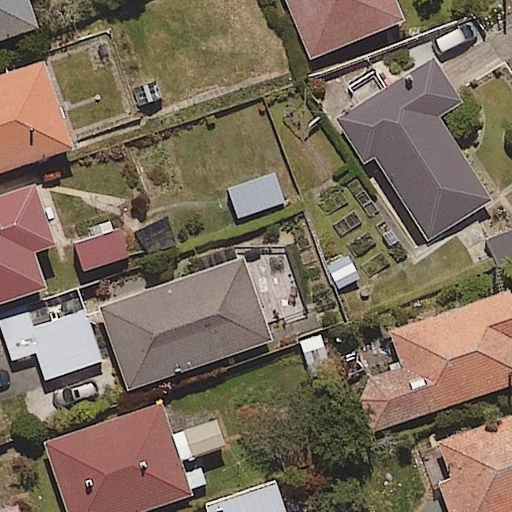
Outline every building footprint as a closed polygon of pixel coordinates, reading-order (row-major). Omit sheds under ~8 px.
[(0,0),(0,49),(38,38),(26,0),(0,0)] [(285,0),(312,64),(404,26),(393,0),(285,0)] [(463,112),(436,68),(341,127),(365,166),(376,159),(429,244),(491,205),(442,126),(463,112)] [(0,180),(72,158),(46,72),(0,85),(0,180)] [(285,206),(273,174),(227,191),(238,223),(285,206)] [(56,257),(37,196),(0,207),(0,313),(47,299),(36,264),(56,257)] [(511,266),(511,235),(488,244),(498,271),(511,266)] [(130,265),(121,236),(76,250),(84,278),(130,265)] [(272,346),(244,266),(102,315),(130,396),(272,346)] [(511,394),(511,310),(510,304),(393,339),(403,373),(356,387),(371,437),(511,394)] [(102,366),(85,313),(31,331),(48,384),(102,366)] [(171,438),(162,411),(46,450),(67,511),(158,511),(193,500),(182,468),(226,453),(215,423),(171,438)] [(511,511),(511,426),(441,449),(452,484),(441,487),(448,511),(511,511)] [(284,511),(274,481),(204,506),(206,511),(284,511)]
